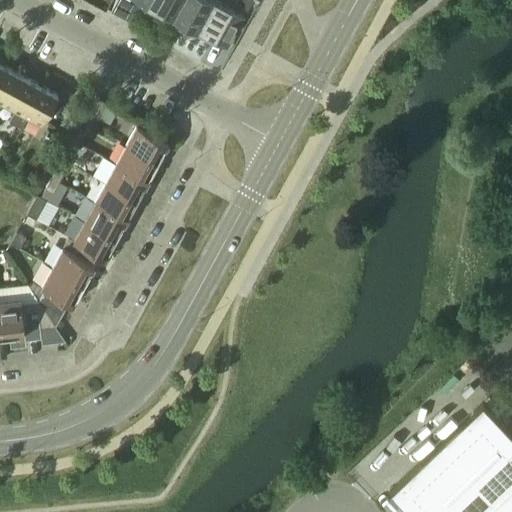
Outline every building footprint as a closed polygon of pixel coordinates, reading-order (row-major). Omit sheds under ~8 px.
[(142,0),(153,6),(156,0),(116,0),(111,10),(128,19),(136,5),(140,4),(142,0)] [(196,0),(156,0),(153,6),(172,16),(168,23),(180,29),(196,0)] [(243,15),(232,9),(214,0),(196,0),(180,29),(192,36),(196,30),(227,46),(243,15)] [(241,0),(238,5),(248,10),(253,0),(252,0),(241,0)] [(1,63),(0,63),(0,101),(3,103),(19,73),(1,63)] [(9,120),(16,124),(38,83),(19,73),(3,103),(15,110),(9,120)] [(38,83),(16,124),(23,128),(29,117),(41,124),(58,94),(38,83)] [(96,96),(83,120),(93,125),(106,101),(96,96)] [(137,123),(126,143),(157,161),(168,141),(137,123)] [(72,138),(80,143),(86,132),(78,128),(72,138)] [(57,140),(46,134),(42,142),(53,148),(57,140)] [(67,148),(75,152),(80,143),(72,138),(67,148)] [(126,143),(115,162),(147,179),(157,161),(126,143)] [(115,162),(105,181),(137,198),(147,179),(115,162)] [(52,176),(59,180),(65,170),(57,166),(52,176)] [(46,187),(54,191),(59,180),(52,176),(46,187)] [(95,200),(126,217),(137,198),(105,181),(95,200)] [(27,212),(36,217),(47,199),(37,193),(27,212)] [(95,200),(84,219),(116,236),(126,217),(95,200)] [(105,256),(116,236),(84,219),(74,238),(92,249),(105,256)] [(20,247),(26,236),(16,231),(10,242),(20,247)] [(68,236),(52,265),(84,283),(94,263),(87,259),(92,249),(74,238),(68,236)] [(39,299),(56,325),(69,301),(73,302),(84,283),(52,265),(41,285),(45,287),(39,299)] [(40,327),(56,325),(39,299),(30,286),(0,288),(0,316),(2,335),(9,334),(11,347),(26,345),(25,340),(41,338),(40,327)] [(511,511),(511,434),(482,403),(389,490),(409,511),(511,511)]
